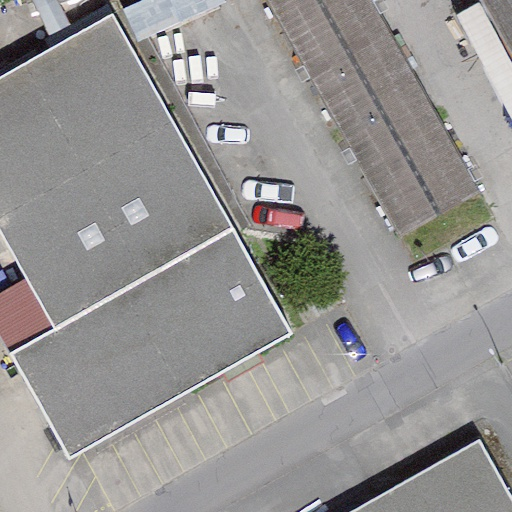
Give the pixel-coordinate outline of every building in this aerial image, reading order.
[(191,0),(148,0),(134,7),(145,30),(195,6),(191,0)] [(370,0),(261,0),(400,242),(482,196),(370,0)] [(511,0),(478,0),(511,57),(511,0)] [(117,15),(0,79),(0,239),(50,331),(10,353),(69,460),(295,336),(117,15)] [(511,511),(511,487),(484,438),(351,511),(511,511)]
